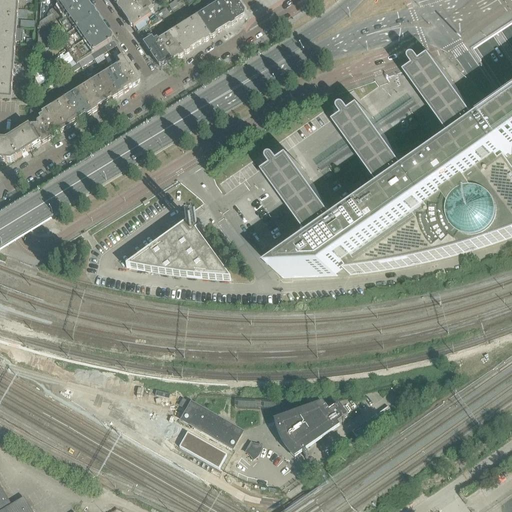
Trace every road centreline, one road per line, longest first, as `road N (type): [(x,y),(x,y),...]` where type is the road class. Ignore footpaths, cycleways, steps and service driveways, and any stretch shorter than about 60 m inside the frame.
road 1 (residential): [(0,196),(24,234),(47,243),(306,90),(440,39)]
road 2 (secondary): [(0,234),(244,82)]
road 3 (residential): [(160,93),(0,190)]
road 4 (secondary): [(357,0),(244,82)]
road 5 (secondary): [(244,82),(362,32)]
road 6 (residential): [(266,26),(160,93)]
